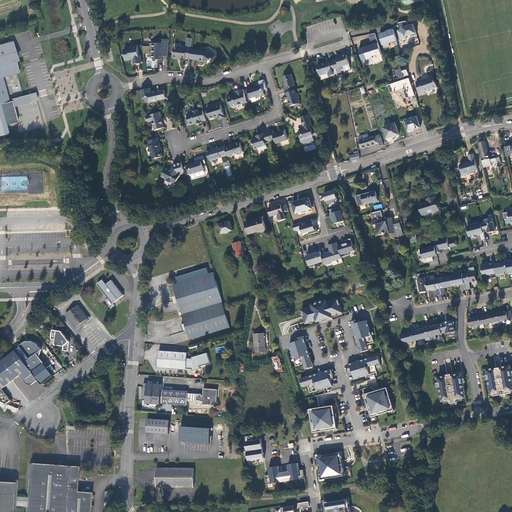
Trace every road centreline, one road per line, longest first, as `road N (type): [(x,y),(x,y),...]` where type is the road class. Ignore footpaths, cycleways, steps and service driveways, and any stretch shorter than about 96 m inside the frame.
road 1 (secondary): [(511,124),(464,129),(311,182)]
road 2 (unclassified): [(134,339),(128,508)]
road 3 (residential): [(118,86),(213,81),(268,64)]
road 4 (residential): [(268,64),(276,114),(191,143)]
